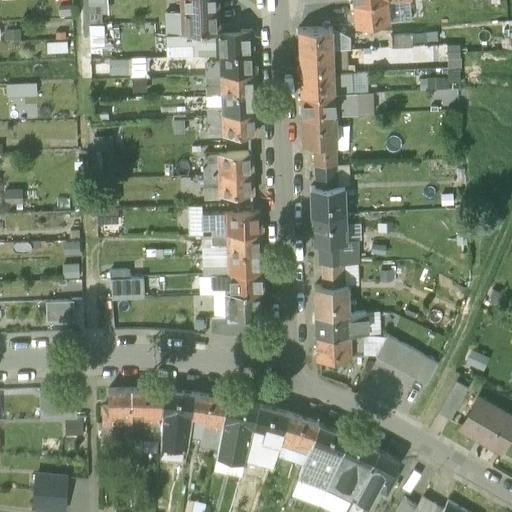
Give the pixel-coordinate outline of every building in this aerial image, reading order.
[(217,0),(180,0),(181,11),(217,10),(218,10),(217,0)] [(386,0),(385,0),(353,3),(355,26),(389,22),(387,0),(386,0)] [(398,0),(389,0),(387,0),(389,22),(408,20),(408,12),(400,13),(398,0)] [(470,1),(462,2),(463,14),(471,13),(470,1)] [(100,9),(92,9),(92,19),(100,19),(100,9)] [(217,10),(181,11),(182,34),(198,34),(207,34),(215,33),(217,33),(217,28),(218,28),(217,10)] [(332,29),(298,30),(299,52),(333,51),(332,29)] [(333,29),(334,50),(349,49),(348,29),(333,29)] [(234,32),(218,32),(218,33),(217,33),(215,33),(216,45),(216,55),(253,54),(252,54),(251,31),(234,32)] [(19,33),(5,34),(5,41),(20,41),(19,33)] [(215,33),(207,34),(207,45),(216,45),(215,33)] [(198,34),(182,34),(182,36),(174,36),(174,45),(185,45),(199,45),(198,34)] [(207,45),(207,34),(198,34),(199,45),(207,45)] [(448,49),(437,49),(438,61),(448,60),(448,49)] [(333,51),(299,52),(300,74),(334,73),(333,51)] [(253,54),(216,55),(216,57),(220,56),(221,65),(221,75),(254,74),(253,54)] [(131,61),(110,60),(110,74),(130,75),(131,61)] [(210,63),(210,65),(205,65),(205,75),(206,75),(206,76),(221,75),(221,65),(217,66),(217,65),(212,65),(212,63),(210,63)] [(448,86),(459,86),(460,64),(449,63),(448,86)] [(184,75),(184,65),(169,65),(169,75),(184,75)] [(334,73),(300,74),(300,95),(334,94),(334,73)] [(254,74),(221,75),(221,86),(222,95),(254,94),(254,74)] [(221,75),(206,76),(206,86),(221,86),(221,75)] [(143,76),(133,76),(133,86),(143,86),(143,76)] [(221,86),(206,86),(207,97),(222,96),(222,95),(221,86)] [(254,94),(222,95),(222,96),(222,105),(223,116),(255,114),(254,94)] [(334,94),(300,95),(301,117),(335,116),(334,94)] [(222,105),(207,106),(208,116),(223,116),(222,105)] [(255,114),(223,116),(223,126),(223,137),(256,135),(255,114)] [(223,116),(208,116),(207,117),(208,124),(208,126),(223,126),(223,116)] [(335,116),(301,117),(302,144),(314,144),(335,143),(336,143),(335,116)] [(182,121),(173,121),(174,133),(182,133),(182,121)] [(223,126),(208,126),(208,137),(223,137),(223,126)] [(335,143),(314,144),(315,166),(336,165),(335,143)] [(251,153),(218,154),(219,165),(219,175),(251,174),(251,153)] [(218,154),(203,155),(203,166),(219,165),(218,154)] [(219,165),(203,166),(204,175),(204,176),(219,175),(219,165)] [(336,165),(315,166),(315,188),(337,187),(336,166),(336,165)] [(348,165),(336,166),(337,187),(344,187),(344,186),(349,186),(348,165)] [(251,174),(219,175),(219,185),(220,196),(252,195),(251,174)] [(204,175),(194,175),(194,185),(204,185),(204,176),(204,175)] [(219,175),(204,176),(204,185),(204,186),(219,185),(219,175)] [(315,188),(310,188),(311,216),(345,214),(344,187),(337,187),(315,188)] [(21,191),(5,192),(5,203),(21,202),(21,191)] [(259,212),(227,213),(227,224),(227,235),(260,233),(259,212)] [(227,213),(203,214),(203,230),(212,230),(212,224),(227,224),(227,213)] [(345,214),(311,216),(312,243),(342,242),(346,242),(346,241),(345,214)] [(227,224),(212,224),(212,230),(212,235),(227,235),(227,224)] [(14,233),(4,233),(5,245),(15,244),(14,233)] [(260,233),(227,235),(228,245),(228,255),(261,253),(260,233)] [(227,235),(212,235),(212,245),(228,245),(227,235)] [(356,240),(346,241),(346,242),(342,242),(342,264),(356,264),(356,240)] [(342,242),(320,243),(321,265),(342,264),(342,242)] [(261,253),(228,255),(228,265),(229,275),(261,273),(261,253)] [(228,265),(228,255),(202,255),(201,274),(214,275),(213,265),(228,265)] [(342,264),(321,265),(322,287),(344,286),(343,265),(342,265),(342,264)] [(228,265),(213,265),(214,275),(229,275),(228,265)] [(146,268),(134,268),(133,280),(146,280),(146,268)] [(261,273),(229,275),(229,285),(229,294),(225,294),(225,295),(262,293),(261,273)] [(201,274),(200,274),(200,275),(200,295),(211,295),(211,296),(225,295),(225,294),(229,294),(229,285),(214,285),(214,275),(201,274)] [(229,275),(214,275),(214,285),(229,285),(229,275)] [(322,287),(314,287),(315,315),(349,314),(348,286),(344,286),(322,287)] [(262,293),(225,295),(226,318),(228,318),(245,317),(262,316),(261,294),(262,294),(262,293)] [(225,295),(211,296),(212,318),(226,318),(225,295)] [(71,301),(45,302),(46,322),(72,321),(71,301)] [(349,314),(315,315),(316,336),(350,335),(349,314)] [(412,323),(404,319),(400,328),(409,331),(412,323)] [(362,334),(350,335),(351,357),(363,356),(362,334)] [(350,335),(316,336),(316,359),(351,358),(351,357),(350,335)] [(387,336),(376,356),(386,362),(397,342),(387,336)] [(397,342),(386,362),(396,367),(407,347),(397,342)] [(407,347),(396,367),(406,373),(417,353),(407,347)] [(472,350),(466,363),(483,370),(488,357),(472,350)] [(417,353),(406,373),(416,378),(427,358),(417,353)] [(427,358),(416,378),(426,384),(437,364),(427,358)] [(455,381),(438,412),(450,419),(468,388),(455,381)] [(38,388),(39,418),(77,417),(76,387),(38,388)] [(131,390),(108,390),(108,407),(102,407),(103,423),(103,426),(111,426),(131,426),(131,390)] [(163,391),(131,390),(131,426),(131,413),(143,413),(143,423),(161,423),(163,391)] [(195,394),(163,391),(161,423),(179,425),(180,416),(192,417),(195,394)] [(227,399),(195,394),(192,417),(193,417),(204,419),(203,428),(221,431),(227,399)] [(511,417),(477,397),(459,430),(500,453),(511,431),(511,417)] [(258,406),(227,399),(221,431),(238,435),(240,426),(252,428),(258,406)] [(289,414),(258,406),(252,428),(265,432),(262,440),(280,445),(289,414)] [(143,413),(131,413),(131,426),(131,434),(160,435),(161,423),(143,423),(143,413)] [(319,424),(289,414),(280,445),(296,451),(299,442),(310,446),(311,446),(319,424)] [(179,425),(161,423),(160,435),(167,436),(189,437),(189,435),(193,417),(192,417),(180,416),(179,425)] [(204,419),(193,417),(189,435),(201,437),(203,428),(204,419)] [(111,426),(103,426),(103,423),(97,423),(98,438),(100,438),(100,446),(101,446),(109,446),(131,446),(131,440),(131,438),(112,439),(111,426)] [(349,437),(319,424),(311,446),(323,451),(319,459),(320,460),(336,466),(349,437)] [(131,426),(111,426),(112,439),(131,438),(131,434),(131,426)] [(252,428),(240,426),(238,435),(221,431),(218,448),(217,455),(244,461),(252,428)] [(221,431),(203,428),(201,437),(200,445),(218,448),(221,431)] [(378,450),(349,437),(336,466),(348,472),(350,467),(352,464),(368,471),(378,450)] [(296,451),(280,445),(276,456),(302,465),(310,446),(299,442),(296,451)] [(109,466),(109,446),(101,446),(102,466),(109,466)] [(311,446),(303,465),(315,471),(320,460),(319,459),(323,451),(311,446)] [(368,471),(362,482),(376,490),(381,493),(390,476),(398,461),(378,450),(368,471)] [(336,466),(320,460),(315,471),(303,465),(298,477),(326,488),(336,466)] [(348,472),(336,466),(326,488),(351,500),(353,496),(361,482),(362,482),(368,471),(352,464),(350,467),(348,472)] [(268,474),(260,471),(256,482),(264,485),(268,474)] [(66,478),(36,475),(35,492),(64,495),(66,478)] [(396,479),(390,476),(381,493),(386,496),(396,479)] [(362,482),(361,482),(353,496),(368,504),(376,490),(362,482)] [(64,495),(35,492),(33,509),(63,511),(64,495)] [(441,511),(443,510),(422,497),(416,506),(412,511),(441,511)] [(268,500),(261,498),(258,510),(264,511),(268,500)] [(403,498),(394,511),(412,511),(416,506),(403,498)] [(466,511),(448,501),(443,510),(441,511),(466,511)] [(150,511),(152,504),(137,502),(136,511),(150,511)] [(203,511),(205,505),(195,503),(192,511),(203,511)]
